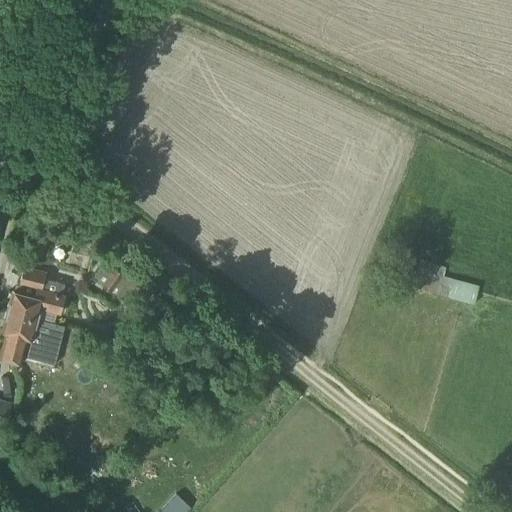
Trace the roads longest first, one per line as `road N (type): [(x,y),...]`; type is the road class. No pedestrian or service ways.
road 1 (track): [(478,511),(29,157),(48,111)]
road 2 (track): [(48,111),(59,77),(112,0)]
